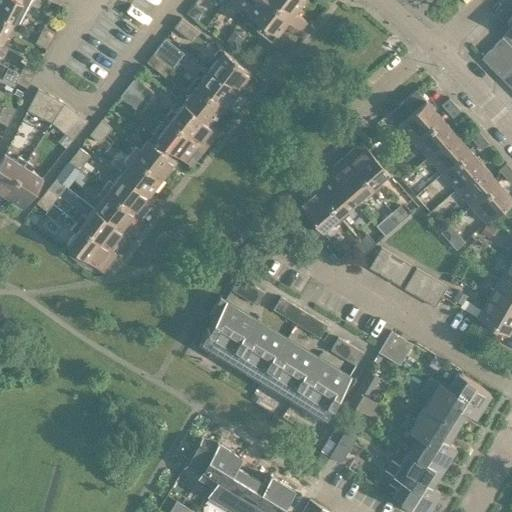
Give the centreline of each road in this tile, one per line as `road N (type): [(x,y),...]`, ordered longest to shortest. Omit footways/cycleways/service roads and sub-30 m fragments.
road 1 (residential): [(511,391),(396,310),(271,244)]
road 2 (residential): [(95,0),(49,73),(84,105),(97,102),(169,6)]
